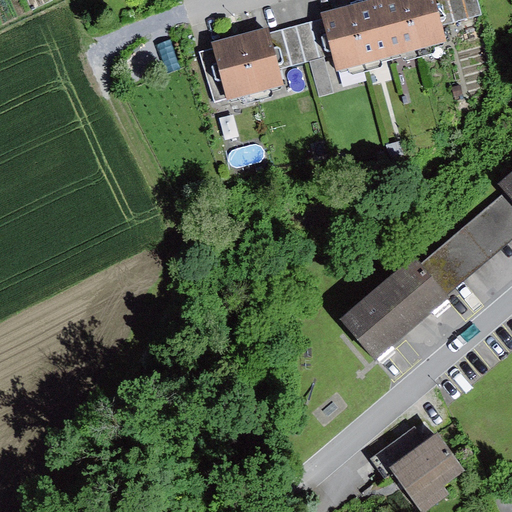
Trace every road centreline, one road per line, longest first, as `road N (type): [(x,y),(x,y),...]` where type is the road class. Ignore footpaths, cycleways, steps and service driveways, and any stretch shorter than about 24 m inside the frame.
road 1 (track): [(36,511),(124,364),(176,254),(176,224),(104,78),(103,48),(116,34),(172,18)]
road 2 (residential): [(304,477),(511,299)]
